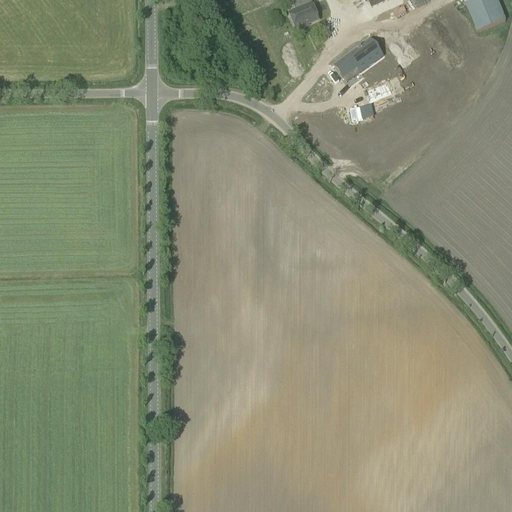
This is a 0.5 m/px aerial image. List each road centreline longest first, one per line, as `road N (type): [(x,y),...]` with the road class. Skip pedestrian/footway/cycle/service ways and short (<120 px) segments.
road 1 (unclassified): [(150,92),(215,91),(271,112),(456,290),(511,365)]
road 2 (tertiary): [(153,511),(150,92)]
road 3 (unclassified): [(0,94),(150,92)]
